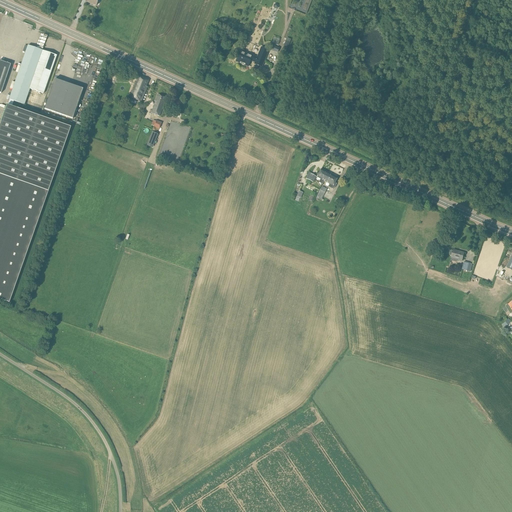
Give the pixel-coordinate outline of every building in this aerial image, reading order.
[(286,53),(290,42),(286,41),(282,51),(286,53)] [(10,100),(13,101),(24,105),(29,89),(42,51),(28,46),(9,100),(10,100)] [(257,58),(240,51),(236,61),(248,66),(251,60),(255,62),(254,64),(262,67),(268,50),(261,47),(257,58)] [(42,51),(29,89),(43,94),(57,56),(42,51)] [(0,92),(2,93),(11,64),(0,60),(0,92)] [(141,102),(147,87),(146,87),(149,80),(138,75),(129,97),(141,102)] [(55,79),(44,109),(73,119),(83,89),(55,79)] [(159,116),(166,97),(158,94),(151,113),(159,116)] [(0,299),(9,303),(70,127),(11,107),(8,106),(7,105),(0,125),(0,299)] [(153,127),(159,129),(162,123),(156,121),(153,127)] [(321,169),(317,177),(321,179),(319,182),(323,184),(324,181),(328,173),(321,169)] [(309,172),(306,178),(313,182),(316,176),(309,172)] [(334,188),(336,183),(335,182),(337,178),(328,173),(324,181),(329,184),(328,186),(332,188),(334,188)] [(321,201),(327,189),(322,186),(316,198),(321,201)] [(303,193),(299,191),(296,196),(297,196),(295,200),(298,201),(300,198),(301,198),(303,193)] [(452,256),(451,257),(458,259),(458,260),(462,261),(464,253),(453,250),(452,250),(450,251),(450,253),(450,255),(452,256)] [(462,269),(467,271),(470,272),(472,268),(468,267),(469,263),(464,261),(462,269)] [(502,276),(511,281),(511,275),(504,272),(502,276)]
